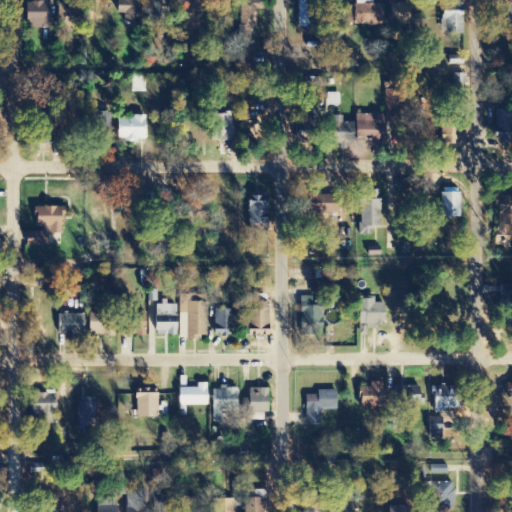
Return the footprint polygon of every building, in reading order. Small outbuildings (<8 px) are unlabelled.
[(144,16),(174,15),(173,0),(152,0),(144,0),(144,16)] [(128,1),(114,1),(115,25),(128,25),(128,1)] [(371,1),(351,1),(351,26),(381,26),(381,6),(371,5),(371,1)] [(49,29),(49,3),(24,2),(23,29),(49,29)] [(257,30),(256,3),(239,4),(240,31),(257,30)] [(438,34),(463,35),(464,4),(439,4),(438,34)] [(511,30),(511,5),(495,6),(496,30),(511,30)] [(326,30),(343,30),(344,7),(327,6),(326,30)] [(409,7),(387,6),(387,26),(409,26),(409,7)] [(80,35),(81,12),(60,12),(60,35),(80,35)] [(253,48),(235,47),(234,67),(252,67),(253,48)] [(463,90),(464,75),(452,75),(451,90),(463,90)] [(131,77),(131,93),(145,94),(146,78),(131,77)] [(323,107),(322,94),(307,95),(307,108),(323,107)] [(511,111),(492,112),(492,140),(511,139),(511,111)] [(229,143),(230,115),(209,114),(208,142),(229,143)] [(384,115),(354,115),(354,124),(343,124),(343,117),(330,117),(330,148),(350,148),(350,144),(367,144),(367,149),(384,149),(384,115)] [(143,141),(142,118),(113,119),(114,142),(143,141)] [(464,130),(437,129),(437,148),(463,149),(464,130)] [(439,219),(458,219),(457,190),(438,190),(439,219)] [(379,228),(378,191),(358,191),(358,236),(371,236),(371,228),(379,228)] [(246,203),(245,227),(264,228),(265,198),(251,197),(251,203),(246,203)] [(511,197),(502,198),(502,206),(494,207),(494,216),(511,215),(511,197)] [(175,221),(176,201),(157,201),(156,221),(175,221)] [(60,235),(59,208),(31,208),(32,232),(23,232),(23,247),(46,247),(46,235),(60,235)] [(197,228),(209,226),(207,213),(195,214),(197,228)] [(205,296),(179,296),(179,339),(204,340),(205,296)] [(357,336),(365,336),(365,329),(381,329),(381,305),(372,305),(372,300),(356,300),(357,336)] [(154,333),(166,332),(167,337),(176,337),(175,306),(165,306),(165,304),(154,305),(154,333)] [(245,339),(265,339),(267,305),(247,304),(245,339)] [(321,308),(298,307),(297,336),(312,337),(312,330),(321,330),(321,308)] [(230,311),(211,311),(212,338),(230,337),(230,311)] [(128,338),(146,336),(143,314),(125,316),(128,338)] [(84,315),(55,316),(56,335),(84,335),(84,315)] [(381,383),(367,384),(367,388),(356,389),(357,409),(382,408),(381,383)] [(176,389),(176,407),(206,407),(206,385),(196,385),(196,389),(176,389)] [(392,388),(391,406),(421,406),(422,389),(392,388)] [(210,424),(223,424),(223,412),(233,412),(233,389),(210,390),(210,424)] [(134,395),(133,419),(154,419),(156,391),(141,390),(141,395),(134,395)] [(267,390),(247,390),(246,413),(266,414),(267,390)] [(334,392),(315,391),(315,397),(304,397),(303,427),(318,427),(319,411),(334,411),(334,392)] [(453,398),(445,398),(445,391),(429,392),(430,413),(454,412),(453,398)] [(511,391),(503,391),(502,399),(511,398),(511,391)] [(55,395),(30,394),(29,415),(38,416),(38,424),(54,425),(55,395)] [(95,399),(76,399),(76,427),(95,427),(95,399)] [(427,440),(443,439),(442,419),(426,420),(427,440)] [(123,511),(145,511),(146,490),(124,490),(123,511)] [(264,511),(264,492),(244,491),(243,511),(264,511)] [(38,499),(37,511),(55,511),(56,499),(38,499)] [(233,511),(233,501),(211,500),(210,511),(233,511)] [(330,511),(350,511),(351,500),(327,501),(327,511),(331,511),(330,511)] [(115,511),(115,503),(94,504),(94,511),(115,511)]
